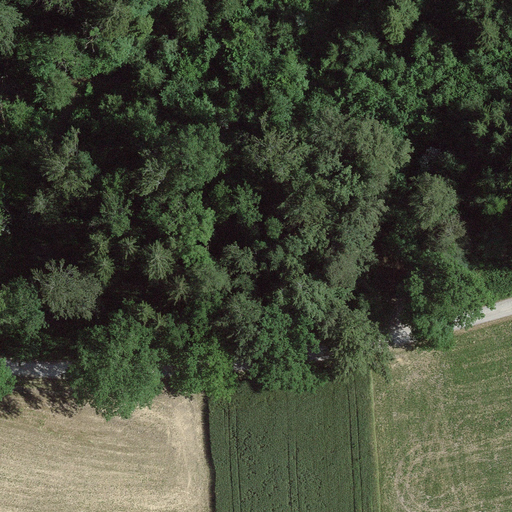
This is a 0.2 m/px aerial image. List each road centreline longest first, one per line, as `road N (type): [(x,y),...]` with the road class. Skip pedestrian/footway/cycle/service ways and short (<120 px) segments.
road 1 (track): [(511,52),(313,128),(219,185),(123,267),(56,367)]
road 2 (track): [(511,306),(337,350),(200,366),(0,363)]
